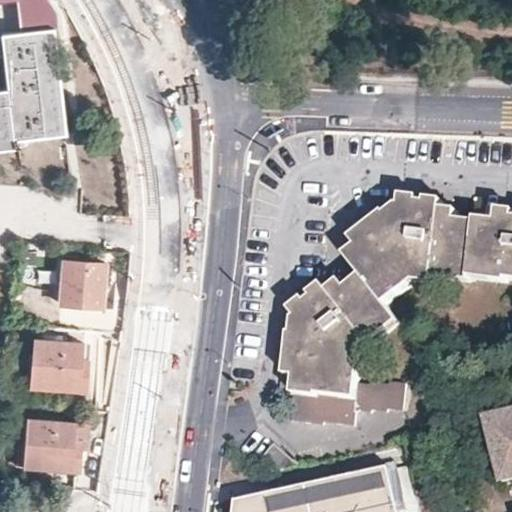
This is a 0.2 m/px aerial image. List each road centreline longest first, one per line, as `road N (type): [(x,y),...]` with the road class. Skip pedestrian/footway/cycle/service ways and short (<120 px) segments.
road 1 (secondary): [(187,511),(219,260),(227,103)]
road 2 (residential): [(227,103),(511,110)]
